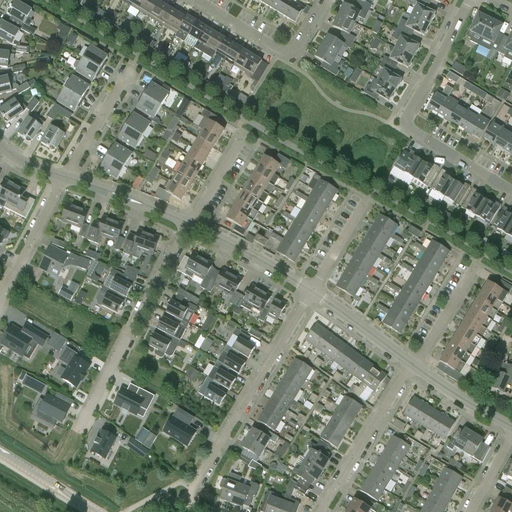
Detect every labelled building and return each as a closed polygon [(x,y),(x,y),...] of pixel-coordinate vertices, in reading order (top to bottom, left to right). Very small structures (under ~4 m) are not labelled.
[(83,0),(80,5),(89,10),(92,5),(83,0)] [(139,12),(146,0),(134,0),(130,6),(139,12)] [(149,17),(158,2),(154,0),(146,0),(139,12),(149,17)] [(272,0),(269,7),(277,13),(284,0),(272,0)] [(289,0),(284,0),(277,13),(286,18),(295,3),(289,0)] [(358,5),(369,11),(371,6),(365,2),(366,0),(359,0),(360,0),(358,5)] [(426,3),(427,4),(419,0),(409,0),(408,2),(413,9),(414,9),(411,16),(429,25),(435,14),(423,8),(426,3)] [(29,27),(32,21),(28,18),(32,11),(15,1),(10,9),(8,9),(7,12),(7,13),(7,14),(12,17),(8,22),(33,37),(37,31),(29,27)] [(158,23),(167,8),(158,2),(149,17),(158,23)] [(295,23),(299,16),(300,17),(305,9),(295,3),(286,18),(295,23)] [(355,10),(344,5),(338,16),(354,24),(358,17),(364,20),(369,11),(358,5),(355,10)] [(306,7),(305,9),(302,14),(306,16),(311,9),(306,7)] [(167,29),(177,13),(167,8),(158,23),(167,29)] [(102,11),(99,16),(108,22),(111,16),(102,11)] [(177,34),(186,19),(177,13),(167,29),(177,34)] [(478,45),(490,20),(478,14),(467,37),(471,39),(470,41),(478,45)] [(344,33),(342,38),(353,44),(356,38),(349,34),(354,24),(338,16),(333,27),(344,33)] [(397,29),(393,27),(410,36),(412,31),(424,36),(429,25),(411,16),(408,23),(401,20),(397,29)] [(184,42),(197,22),(187,17),(186,19),(177,34),(175,37),(184,42)] [(502,38),(497,36),(502,26),(490,20),(478,45),(486,49),(487,47),(496,52),(502,38)] [(0,38),(12,45),(16,46),(15,52),(28,54),(29,48),(18,46),(20,44),(14,41),(19,32),(2,22),(0,25),(0,38)] [(197,22),(184,42),(194,48),(196,44),(206,28),(197,22)] [(60,24),(56,37),(65,40),(70,28),(60,24)] [(391,30),(395,32),(392,38),(398,42),(395,49),(413,58),(419,46),(407,41),(410,36),(393,27),(391,30)] [(196,44),(194,48),(203,54),(215,34),(206,28),(196,44)] [(511,32),(508,41),(502,38),(496,52),(505,57),(504,58),(511,62),(511,32)] [(71,48),(78,37),(72,33),(66,44),(71,48)] [(212,59),(215,55),(224,39),(215,34),(203,54),(212,59)] [(339,43),(328,36),(321,47),(337,56),(343,45),(349,49),(353,44),(342,38),(339,43)] [(224,60),(233,45),(224,39),(215,55),(224,60)] [(56,40),(53,46),(60,50),(64,43),(56,40)] [(233,66),(243,51),(233,45),(224,60),(233,66)] [(83,59),(102,71),(105,66),(103,64),(107,57),(90,47),(83,59)] [(339,66),(333,63),(337,56),(321,47),(315,57),(326,64),(323,69),(336,77),(339,72),(337,70),(339,66)] [(389,60),(384,57),(382,62),(394,69),(396,63),(408,69),(413,58),(395,49),(389,60)] [(243,72),(252,56),(243,51),(233,66),(243,72)] [(0,67),(8,69),(10,54),(0,52),(0,67)] [(250,80),(255,83),(264,70),(258,66),(261,62),(252,56),(243,72),(252,77),(250,80)] [(187,58),(185,61),(182,66),(187,69),(192,61),(187,58)] [(73,66),(74,68),(76,69),(75,72),(92,82),(96,75),(98,76),(102,71),(83,59),(80,63),(78,62),(76,62),(73,66)] [(229,71),(231,66),(221,60),(218,66),(229,71)] [(382,62),(379,67),(384,70),(377,81),(395,91),(401,80),(390,74),(394,69),(382,62)] [(451,70),(461,76),(465,71),(454,64),(451,70)] [(25,65),(12,68),(14,74),(26,71),(25,65)] [(359,77),(362,72),(357,69),(354,73),(359,77)] [(456,84),(459,78),(449,72),(446,78),(456,84)] [(0,95),(12,92),(11,91),(16,90),(19,95),(30,88),(28,84),(27,83),(19,88),(18,86),(15,84),(10,85),(8,77),(0,79),(0,95)] [(64,90),(83,101),(87,96),(84,95),(89,87),(72,77),(64,90)] [(372,85),(368,85),(363,93),(374,100),(378,95),(388,102),(395,91),(377,81),(374,86),(372,85)] [(167,94),(170,89),(163,85),(160,89),(151,84),(147,91),(145,90),(142,95),(161,107),(168,94),(167,94)] [(228,94),(233,87),(230,85),(228,87),(222,84),(219,89),(228,94)] [(438,114),(448,97),(452,90),(446,87),(442,94),(437,91),(427,108),(438,114)] [(83,101),(64,90),(57,102),(74,112),(78,105),(80,106),(83,101)] [(508,96),(500,90),(496,96),(505,102),(508,96)] [(243,104),(247,97),(240,93),(236,100),(243,104)] [(161,107),(142,95),(138,100),(140,102),(136,109),(153,119),(161,107)] [(448,97),(438,114),(448,121),(458,103),(448,97)] [(34,98),(26,109),(31,113),(39,102),(34,98)] [(7,124),(23,113),(15,100),(0,109),(0,113),(3,119),(3,120),(5,123),(6,123),(7,124)] [(448,121),(458,127),(468,110),(458,103),(448,121)] [(57,113),(60,108),(55,105),(48,116),(54,119),(57,113)] [(60,108),(57,113),(68,120),(72,115),(60,108)] [(178,110),(178,111),(176,115),(181,118),(182,117),(185,112),(179,109),(178,110)] [(198,128),(203,131),(218,140),(224,130),(215,125),(219,119),(204,110),(200,117),(203,119),(198,128)] [(458,127),(468,133),(479,116),(468,110),(458,127)] [(123,125),(142,137),(150,124),(133,114),(129,121),(127,120),(123,125)] [(468,133),(479,139),(489,122),(479,116),(468,133)] [(28,143),(29,143),(30,144),(45,123),(39,119),(36,123),(29,118),(17,135),(25,140),(25,142),(28,143)] [(483,138),(493,145),(504,128),(493,121),(483,138)] [(142,137),(123,125),(120,131),(122,132),(118,139),(135,150),(142,137)] [(54,152),(65,135),(51,127),(41,144),(49,149),(49,151),(52,152),(53,152),(54,152)] [(493,145),(504,151),(511,137),(511,132),(504,128),(493,145)] [(166,131),(163,136),(169,139),(170,137),(172,134),(167,131),(166,131)] [(198,140),(213,149),(218,140),(203,131),(198,140)] [(192,148),(208,157),(213,149),(198,140),(192,148)] [(105,156),(124,167),(132,155),(115,144),(110,152),(108,150),(105,156)] [(187,157),(202,166),(208,157),(192,148),(187,157)] [(409,154),(404,151),(394,168),(413,179),(423,163),(416,159),(418,156),(411,151),(409,154)] [(177,163),(182,166),(197,175),(202,166),(187,157),(182,154),(177,163)] [(278,155),(274,162),(264,157),(259,166),(279,179),(279,178),(274,175),(279,166),(285,169),(290,162),(278,155)] [(124,167),(105,156),(102,161),(104,162),(99,169),(117,180),(124,167)] [(423,163),(413,179),(427,188),(439,168),(432,164),(430,167),(423,163)] [(177,174),(192,184),(197,175),(182,166),(177,174)] [(279,179),(259,166),(253,175),(274,187),(279,179)] [(444,198),(454,182),(447,178),(449,174),(442,170),(430,189),(444,198)] [(151,186),(158,175),(152,171),(146,182),(151,186)] [(171,183),(186,192),(192,184),(177,174),(171,183)] [(338,191),(319,180),(320,178),(312,174),(310,177),(313,179),(308,187),(309,188),(331,202),(338,191)] [(253,175),(248,184),(268,196),(274,187),(253,175)] [(392,182),(387,179),(384,184),(389,188),(392,182)] [(5,180),(0,189),(0,200),(5,204),(15,185),(5,180)] [(167,204),(170,196),(181,202),(186,192),(171,183),(168,181),(162,191),(158,188),(154,198),(167,204)] [(454,182),(444,198),(458,207),(470,187),(463,183),(461,186),(454,182)] [(248,184),(243,192),(263,205),(268,196),(248,184)] [(25,197),(24,201),(21,199),(25,190),(15,185),(5,204),(6,204),(4,208),(25,219),(34,201),(25,197)] [(307,201),(325,212),(331,202),(309,188),(304,196),(303,195),(300,199),(306,203),(307,201)] [(475,217),(485,201),(478,196),(480,193),(473,189),(461,208),(475,217)] [(243,192),(237,201),(258,214),(263,205),(243,192)] [(237,201),(232,210),(252,222),(258,214),(237,201)] [(301,211),(319,222),(325,212),(307,201),(306,203),(301,211)] [(485,201),(475,217),(489,225),(501,206),(494,201),(491,205),(485,201)] [(71,225),(78,208),(67,204),(61,221),(71,225)] [(506,235),(511,225),(511,217),(509,215),(511,212),(503,207),(492,227),(506,235)] [(84,239),(89,226),(83,224),(88,212),(78,208),(71,225),(81,229),(79,237),(84,239)] [(232,230),(243,237),(246,231),(247,232),(252,222),(232,210),(226,219),(235,225),(232,230)] [(295,221),(313,232),(319,222),(301,211),(296,219),(290,216),(288,220),(293,223),(295,221)] [(397,226),(379,215),(373,225),(391,236),(392,234),(397,226)] [(449,215),(445,221),(449,224),(453,217),(449,215)] [(99,245),(102,237),(107,238),(113,221),(103,217),(101,223),(94,221),(88,238),(88,241),(99,245)] [(119,252),(124,240),(119,238),(123,225),(113,221),(107,238),(117,242),(114,250),(119,252)] [(288,232),(306,243),(313,232),(295,221),(293,223),(288,232)] [(0,224),(0,244),(1,245),(4,240),(5,241),(7,240),(10,235),(9,233),(1,228),(3,226),(0,224)] [(367,236),(385,247),(390,238),(396,242),(398,238),(392,234),(391,236),(373,225),(367,236)] [(421,233),(410,227),(406,233),(417,239),(421,233)] [(140,259),(142,252),(149,234),(138,230),(134,243),(128,241),(124,253),(140,259)] [(278,237),(275,240),(281,244),(282,242),(300,253),(306,243),(288,232),(283,240),(278,237)] [(401,236),(407,240),(411,235),(404,232),(401,236)] [(159,238),(149,234),(142,252),(152,255),(159,238)] [(248,234),(245,239),(251,243),(253,240),(254,238),(248,234)] [(264,247),(268,241),(257,234),(254,238),(253,240),(264,247)] [(379,257),(380,255),(385,247),(367,236),(361,246),(379,257)] [(63,249),(66,244),(53,239),(51,245),(63,249)] [(450,252),(432,241),(427,250),(421,246),(419,250),(424,253),(425,252),(443,262),(450,252)] [(276,252),(294,263),(300,253),(282,242),(281,244),(276,252)] [(354,256),(372,267),(377,259),(383,262),(385,258),(380,255),(379,257),(361,246),(354,256)] [(57,278),(61,269),(72,266),(75,260),(74,260),(76,256),(71,254),(69,257),(62,253),(59,258),(47,252),(39,269),(57,278)] [(425,252),(424,253),(419,262),(437,273),(443,262),(425,252)] [(194,275),(203,259),(194,254),(189,262),(183,259),(176,271),(192,280),(194,275)] [(366,277),(367,275),(372,267),(354,256),(348,266),(366,277)] [(76,267),(87,271),(90,261),(80,258),(76,267)] [(205,290),(211,279),(206,276),(213,264),(203,259),(194,275),(204,281),(200,288),(205,290)] [(437,273),(419,262),(414,270),(409,267),(406,271),(412,274),(413,272),(431,283),(437,273)] [(342,277),(360,288),(365,279),(371,283),(373,279),(367,275),(366,277),(348,266),(342,277)] [(137,277),(139,271),(127,267),(125,272),(137,277)] [(132,287),(120,281),(123,275),(112,270),(103,286),(115,292),(126,298),(132,287)] [(223,270),(216,282),(211,279),(205,290),(210,293),(214,286),(223,291),(232,275),(223,270)] [(413,272),(412,274),(407,282),(424,293),(431,283),(413,272)] [(234,307),(240,295),(235,292),(242,280),(232,275),(223,291),(233,297),(229,304),(234,307)] [(352,300),(358,303),(360,300),(355,296),(360,288),(342,277),(335,287),(353,298),(352,300)] [(502,304),(508,295),(511,288),(501,281),(497,288),(488,282),(482,292),(502,304)] [(424,293),(407,282),(402,291),(396,287),(394,291),(399,294),(401,292),(418,303),(424,293)] [(98,305),(101,306),(117,315),(123,303),(112,298),(115,292),(103,286),(96,300),(98,305)] [(252,286),(245,298),(240,295),(234,307),(239,309),(243,302),(252,308),(261,291),(252,286)] [(187,300),(190,295),(178,289),(175,294),(187,300)] [(66,296),(71,298),(74,293),(68,290),(66,296)] [(81,305),(85,293),(79,291),(75,303),(81,305)] [(263,323),(267,316),(269,311),(264,309),(271,297),(261,291),(252,308),(262,313),(258,320),(263,323)] [(401,292),(399,294),(394,303),(412,314),(418,303),(401,292)] [(476,301),(497,313),(502,304),(482,292),(476,301)] [(199,300),(190,295),(187,300),(196,306),(199,300)] [(276,299),(269,311),(267,316),(277,321),(286,305),(276,299)] [(471,309),(491,322),(497,313),(476,301),(471,309)] [(171,302),(165,313),(177,319),(182,321),(187,311),(194,314),(197,308),(185,302),(183,308),(171,302)] [(412,314),(394,303),(389,311),(384,308),(381,312),(387,315),(388,313),(406,324),(412,314)] [(466,318),(486,330),(491,322),(471,309),(466,318)] [(381,324),(399,335),(406,324),(388,313),(387,315),(381,324)] [(24,324),(14,318),(5,335),(26,346),(32,335),(35,336),(38,331),(45,335),(49,328),(28,317),(24,324)] [(157,330),(168,335),(180,341),(188,325),(182,321),(177,319),(174,324),(163,318),(157,330)] [(461,327),(481,339),(486,330),(466,318),(461,327)] [(229,324),(226,328),(232,332),(235,327),(229,324)] [(315,348),(327,332),(316,324),(304,340),(315,348)] [(455,336),(475,348),(481,339),(461,327),(455,336)] [(259,340),(262,335),(251,329),(248,334),(259,340)] [(233,349),(227,346),(237,353),(248,359),(254,348),(244,342),(247,336),(236,330),(233,335),(239,339),(233,349)] [(324,355),(336,339),(327,332),(315,348),(324,355)] [(156,350),(154,353),(155,356),(161,359),(163,358),(165,355),(170,357),(172,356),(177,346),(184,349),(186,345),(179,341),(180,341),(168,335),(165,341),(154,335),(148,346),(156,350)] [(450,344),(470,357),(475,348),(455,336),(450,344)] [(61,337),(53,349),(59,353),(67,341),(61,337)] [(207,339),(204,344),(209,347),(212,342),(207,339)] [(334,363),(346,347),(336,339),(324,355),(334,363)] [(471,368),(465,365),(470,357),(450,344),(445,353),(470,369),(471,368)] [(245,364),(234,358),(237,353),(227,346),(217,362),(227,368),(238,375),(245,364)] [(344,370),(356,354),(346,347),(334,363),(344,370)] [(85,374),(89,367),(75,358),(77,355),(66,348),(61,356),(71,362),(61,379),(76,388),(81,381),(82,382),(86,375),(85,374)] [(444,375),(458,383),(463,376),(465,377),(470,369),(445,353),(439,362),(448,368),(444,375)] [(354,378),(366,362),(356,354),(344,370),(341,375),(351,382),(354,378)] [(511,355),(510,359),(511,359),(511,361),(510,360),(508,364),(506,363),(501,374),(495,371),(488,386),(500,391),(505,382),(511,384),(511,381),(511,355)] [(288,370),(305,380),(312,370),(295,359),(288,370)] [(472,364),(476,367),(480,369),(483,364),(479,362),(475,359),(472,364)] [(235,380),(224,374),(227,368),(217,362),(207,378),(218,384),(229,391),(235,380)] [(363,384),(375,368),(366,362),(354,378),(363,384)] [(185,377),(194,383),(200,373),(191,368),(185,377)] [(359,398),(367,387),(374,393),(386,377),(375,368),(363,384),(359,389),(355,395),(359,398)] [(282,380),(299,390),(305,380),(288,370),(282,380)] [(198,394),(203,397),(219,407),(226,396),(215,390),(218,384),(207,378),(203,386),(201,386),(199,390),(200,391),(198,394)] [(276,390),(293,401),(299,390),(282,380),(276,390)] [(35,391),(41,394),(45,386),(39,383),(35,391)] [(359,389),(356,386),(355,387),(351,392),(355,395),(359,389)] [(136,396),(122,389),(115,405),(123,409),(122,410),(128,414),(129,412),(137,416),(141,409),(147,412),(155,397),(139,389),(136,396)] [(270,401),(287,411),(293,401),(276,390),(270,401)] [(326,391),(322,397),(327,400),(330,394),(326,391)] [(65,406),(47,397),(37,416),(55,425),(58,421),(62,423),(68,411),(64,409),(65,406)] [(339,407),(356,418),(362,407),(345,397),(339,407)] [(414,422),(424,404),(414,398),(403,415),(414,422)] [(264,411),(281,421),(287,411),(270,401),(264,411)] [(424,428),(434,411),(424,404),(414,422),(424,428)] [(332,418),(350,428),(356,418),(339,407),(332,418)] [(257,422),(274,432),(281,421),(264,411),(257,422)] [(434,434),(444,417),(434,411),(424,428),(434,434)] [(172,418),(164,432),(187,446),(195,432),(185,426),(189,419),(177,412),(173,418),(172,418)] [(444,440),(455,423),(444,417),(434,434),(444,440)] [(326,428),(343,438),(350,428),(332,418),(326,428)] [(252,429),(252,430),(247,439),(260,447),(264,449),(270,440),(275,443),(278,438),(269,433),(258,426),(255,431),(252,429)] [(320,438),(337,449),(343,438),(326,428),(320,438)] [(142,429),(135,440),(141,444),(149,432),(142,429)] [(458,429),(446,448),(452,451),(455,447),(463,452),(474,435),(465,429),(463,432),(458,429)] [(115,439),(102,432),(98,440),(97,439),(94,444),(96,445),(92,452),(105,459),(115,439)] [(150,434),(142,446),(149,450),(156,438),(150,434)] [(483,440),(474,435),(463,452),(481,464),(490,448),(481,443),(483,440)] [(410,448),(393,437),(386,448),(404,459),(410,448)] [(252,460),(256,463),(259,458),(264,449),(260,447),(247,439),(241,448),(244,449),(241,454),(252,461),(252,460)] [(132,440),(127,447),(143,458),(148,451),(132,440)] [(278,446),(274,454),(282,458),(289,444),(284,441),(281,447),(278,446)] [(306,461),(320,470),(323,472),(329,462),(327,460),(330,455),(311,443),(308,449),(311,451),(306,461)] [(297,451),(296,447),(293,445),(289,451),(295,454),(297,451)] [(404,459),(386,448),(380,459),(397,470),(404,459)] [(237,460),(248,466),(252,461),(241,454),(237,460)] [(511,456),(502,474),(507,477),(511,478),(511,456)] [(397,470),(380,459),(373,470),(390,480),(397,470)] [(292,473),(311,485),(314,480),(317,482),(323,472),(320,470),(306,461),(300,470),(296,468),(292,473)] [(280,464),(275,471),(282,475),(286,468),(280,464)] [(438,480),(456,490),(462,478),(445,469),(438,480)] [(390,480),(373,470),(367,481),(384,491),(390,480)] [(231,504),(238,485),(241,478),(230,473),(227,481),(224,480),(222,481),(219,487),(220,489),(224,490),(220,500),(231,504)] [(432,491),(450,501),(456,490),(438,480),(432,491)] [(384,491),(367,481),(360,492),(377,502),(384,491)] [(304,496),(307,491),(296,484),(293,489),(304,496)] [(238,485),(231,504),(242,509),(243,506),(249,508),(253,496),(248,494),(249,489),(238,485)] [(505,495),(511,499),(511,498),(511,491),(505,488),(502,493),(505,495)] [(267,491),(259,511),(278,511),(282,502),(272,498),(273,494),(267,491)] [(426,502),(444,511),(450,501),(432,491),(426,502)] [(493,509),(498,511),(511,511),(511,498),(511,499),(505,495),(501,501),(499,499),(493,509)] [(369,511),(374,504),(372,503),(360,496),(357,502),(355,500),(349,510),(351,511),(369,511)] [(299,503),(285,497),(283,502),(282,502),(278,511),(296,511),(300,505),(299,503)] [(420,511),(443,511),(444,511),(426,502),(420,511)]
